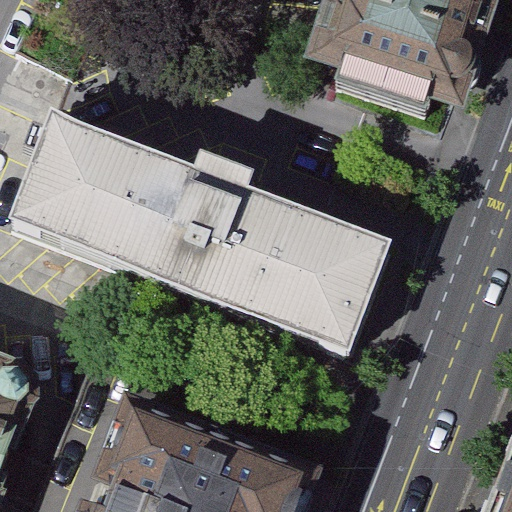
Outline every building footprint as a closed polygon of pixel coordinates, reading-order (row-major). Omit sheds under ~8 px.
[(341,0),(320,58),(354,71),(350,83),(422,107),(426,96),(461,107),(496,0),(341,0)] [(356,370),(397,259),(250,205),(256,188),(204,169),(197,186),(48,132),(10,236),(142,284),(140,291),(356,370)] [(26,363),(0,353),(0,497),(35,411),(47,402),(45,377),(26,363)] [(120,493),(112,511),(315,511),(331,473),(133,397),(99,485),(120,493)] [(511,511),(511,486),(501,511),(511,511)]
